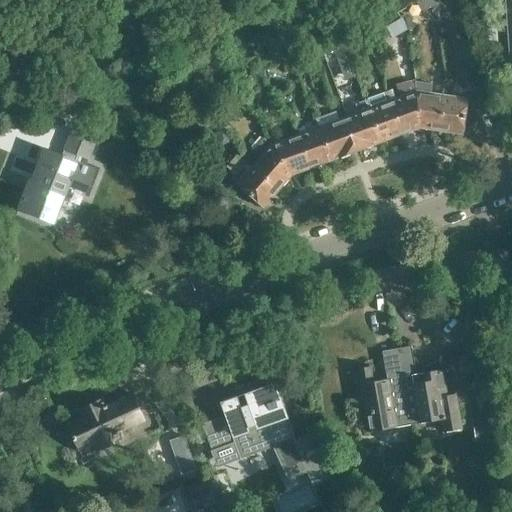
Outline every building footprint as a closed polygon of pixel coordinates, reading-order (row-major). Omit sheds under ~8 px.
[(435,1),(434,0),(420,0),(417,2),(423,10),(435,1)] [(385,27),(391,36),(406,26),(401,17),(385,27)] [(344,45),(347,54),(360,49),(357,40),(344,45)] [(347,54),(344,45),(333,48),(335,58),(347,54)] [(295,60),(297,69),(310,67),(308,57),(295,60)] [(297,69),(295,60),(283,62),(285,71),(297,69)] [(248,69),(249,77),(263,74),(261,67),(248,69)] [(205,74),(207,83),(223,80),(221,70),(205,74)] [(207,83),(205,74),(190,77),(191,86),(207,83)] [(414,94),(419,126),(439,128),(442,97),(430,95),(431,84),(414,81),(415,93),(414,94)] [(365,101),(380,140),(401,132),(390,102),(390,103),(386,93),(365,100),(365,101)] [(390,102),(401,132),(419,126),(414,94),(390,102)] [(442,97),(439,128),(462,132),(467,100),(442,97)] [(342,120),(354,150),(380,140),(365,101),(356,104),(360,114),(342,120)] [(354,150),(342,120),(318,129),(329,159),(354,150)] [(34,181),(31,179),(30,179),(18,208),(52,222),(67,184),(86,191),(94,170),(75,163),(78,155),(87,159),(95,138),(70,129),(62,149),(64,150),(62,156),(43,148),(38,161),(41,163),(34,181)] [(190,138),(188,129),(172,133),(175,142),(190,138)] [(296,137),(308,167),(329,159),(318,129),(296,137)] [(261,159),(254,166),(278,188),(291,173),(274,145),(273,146),(265,137),(252,151),(261,159)] [(308,167),(296,137),(274,145),(291,173),(308,167)] [(278,188),(254,166),(239,152),(226,167),(242,181),(238,185),(263,206),(278,188)] [(397,348),(410,424),(440,419),(443,431),(461,428),(455,394),(448,395),(443,369),(417,374),(412,345),(397,348)] [(410,424),(397,348),(382,350),(387,377),(373,380),(371,366),(352,369),(357,397),(361,397),(367,432),(410,424)] [(272,446),(288,480),(306,472),(289,434),(283,415),(284,415),(280,402),(278,402),(274,393),(276,392),(272,379),(258,384),(257,383),(249,386),(253,398),(262,397),(266,406),(229,419),(227,414),(202,423),(212,450),(234,442),(238,454),(267,444),(272,446)] [(94,440),(98,449),(119,439),(116,433),(120,431),(119,430),(128,426),(117,400),(107,405),(107,404),(102,406),(100,399),(79,408),(83,418),(67,426),(69,431),(68,431),(74,443),(76,447),(86,443),(87,443),(94,440)] [(166,462),(177,458),(182,472),(196,468),(183,434),(159,442),(166,462)] [(187,486),(196,511),(226,499),(217,474),(187,486)]
